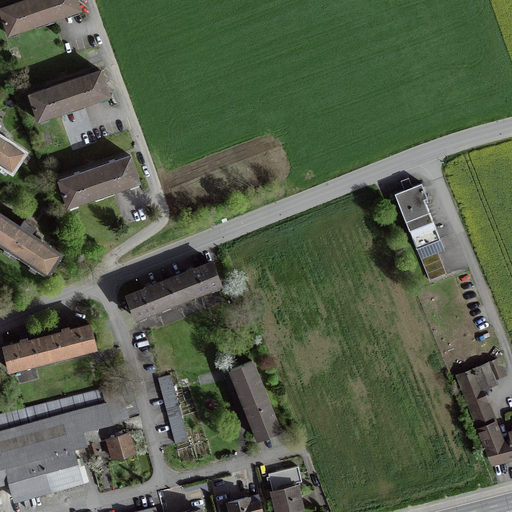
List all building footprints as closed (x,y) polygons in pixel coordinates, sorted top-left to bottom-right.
[(79,10),(75,0),(26,0),(0,9),(0,11),(8,34),(79,10)] [(103,81),(100,71),(29,95),(37,120),(109,96),(104,82),(105,82),(105,80),(103,81)] [(0,165),(11,173),(25,153),(0,136),(0,165)] [(58,181),(67,206),(138,182),(130,157),(58,181)] [(416,248),(438,239),(422,199),(426,198),(420,184),(411,188),(409,184),(403,187),(404,191),(394,194),(416,248)] [(33,228),(28,225),(23,222),(19,228),(0,215),(0,243),(47,275),(60,255),(29,234),(33,228)] [(187,273),(169,280),(151,287),(150,285),(147,287),(144,288),(144,289),(126,297),(135,318),(177,301),(220,284),(211,263),(193,270),(193,269),(190,270),(186,271),(187,273)] [(62,329),(62,332),(44,336),(49,359),(61,356),(60,355),(86,348),(87,349),(96,347),(90,325),(69,330),(68,328),(62,329)] [(28,340),(26,338),(20,340),(20,342),(2,347),(8,370),(19,367),(18,365),(40,360),(40,361),(49,359),(44,336),(28,340)] [(491,380),(505,375),(499,360),(474,371),(473,370),(457,376),(492,463),(506,459),(505,455),(511,452),(511,432),(508,433),(510,441),(502,443),(481,390),(483,387),(492,383),(491,380)] [(279,431),(265,396),(251,362),(230,370),(237,388),(244,405),(251,422),(258,440),(279,431)] [(170,375),(157,379),(174,444),(187,441),(170,375)] [(75,460),(72,449),(87,445),(90,454),(105,450),(109,449),(112,458),(133,452),(124,421),(127,420),(117,385),(102,389),(102,390),(28,409),(0,415),(0,485),(9,483),(13,499),(32,493),(50,488),(81,480),(77,467),(80,466),(79,463),(78,459),(75,460)] [(287,485),(301,482),(297,467),(268,474),(277,511),(283,511),(301,508),(296,487),(287,489),(287,485)] [(248,497),(248,498),(228,503),(229,511),(261,511),(257,495),(248,497)]
